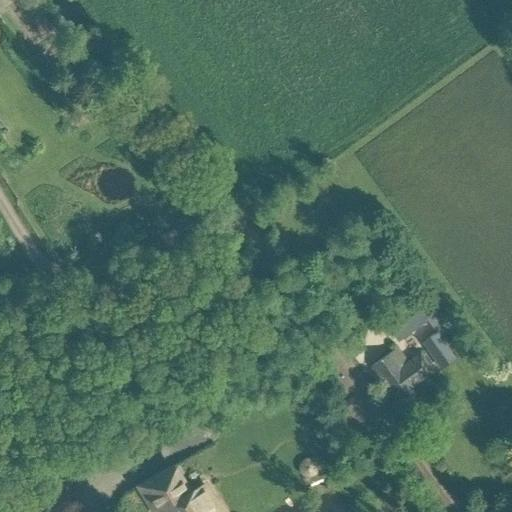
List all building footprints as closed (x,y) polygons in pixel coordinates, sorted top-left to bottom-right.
[(329,172),(263,217),(284,248),(351,203),(329,172)] [(398,340),(427,319),(410,292),(380,314),(398,340)] [(422,341),(440,368),(456,357),(438,330),(422,341)] [(420,350),(407,360),(397,347),(371,366),(381,380),(385,378),(401,400),(415,390),(411,385),(434,369),(420,350)] [(496,394),(505,387),(495,373),(485,380),(496,394)] [(299,467),(299,468),(299,469),(299,470),(300,471),(300,472),(301,473),(302,474),(303,475),(304,475),(304,476),(305,476),(306,476),(307,476),(308,476),(309,476),(310,476),(311,476),(312,476),(313,475),(314,474),(315,474),(315,473),(316,473),(316,472),(316,471),(317,470),(317,469),(317,468),(317,467),(317,466),(317,465),(317,464),(316,463),(316,462),(315,461),(314,460),(313,460),(313,459),(312,459),(311,459),(310,458),(309,458),(308,458),(307,458),(306,458),(305,459),(304,459),(303,460),(302,460),(302,461),(301,461),(301,462),(300,463),(299,464),(299,465),(299,466),(299,467)] [(221,511),(205,483),(191,491),(176,465),(140,485),(155,511),(158,511),(166,507),(168,511),(221,511)]
